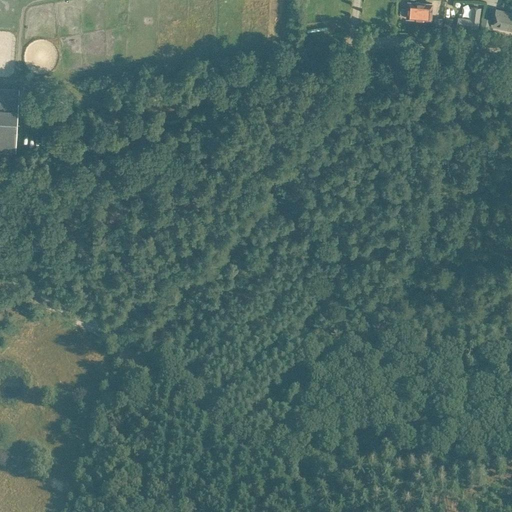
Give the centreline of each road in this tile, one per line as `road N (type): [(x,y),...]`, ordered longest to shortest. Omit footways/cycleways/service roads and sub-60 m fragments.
road 1 (track): [(511,55),(464,42),(348,45),(108,332),(0,280)]
road 2 (track): [(511,463),(277,468),(145,373),(108,332)]
road 3 (track): [(511,369),(461,384),(423,465)]
road 4 (track): [(145,373),(135,511)]
